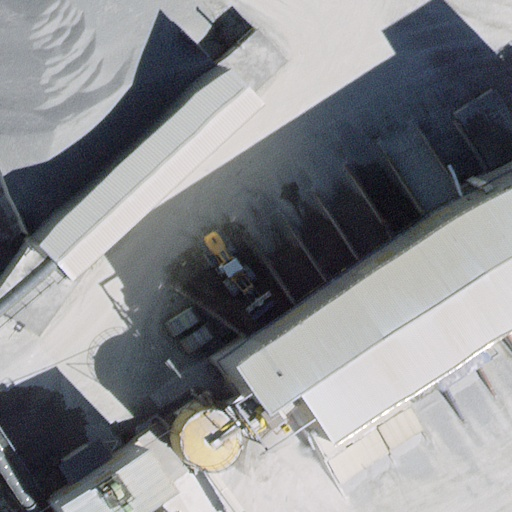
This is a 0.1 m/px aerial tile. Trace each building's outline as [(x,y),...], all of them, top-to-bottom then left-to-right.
[(230,95),(197,59),(4,238),(9,244),(37,274),(59,254),(230,95)] [(511,129),(173,353),(205,402),(236,381),(269,431),(338,386),(371,364),(402,344),(438,320),(472,298),(511,271),(511,129)] [(37,274),(9,244),(0,256),(0,320),(15,332),(69,262),(59,254),(37,274)] [(154,457),(164,462),(174,464),(185,462),(193,457),(200,449),(204,440),(205,430),(203,421),(198,412),(190,406),(181,402),(171,401),(162,404),(152,409),(146,418),(143,428),(143,439),(147,449),(154,457)] [(113,511),(156,485),(127,439),(36,497),(45,511),(113,511)]
